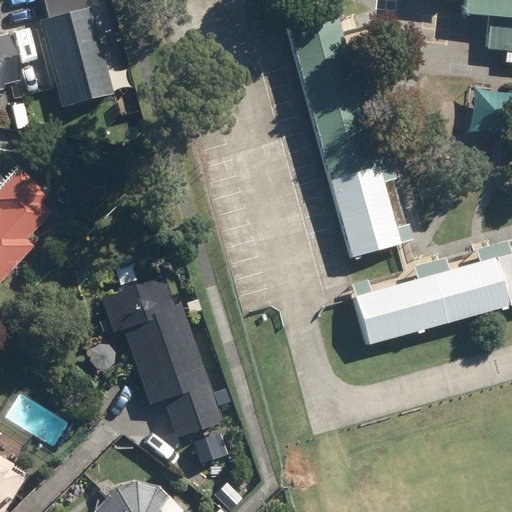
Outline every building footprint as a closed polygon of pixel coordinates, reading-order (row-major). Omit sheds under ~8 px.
[(44,0),(49,18),(39,21),(62,107),(113,93),(90,7),(87,8),(84,0),(44,0)] [(304,0),(323,12),(330,0),(304,0)] [(458,0),(465,0),(464,15),(490,18),(486,52),(507,53),(505,64),(511,65),(511,0),(451,0),(459,1),(458,0)] [(332,14),(285,27),(348,260),(410,243),(406,227),(392,230),(380,185),(393,182),(384,150),(371,153),(358,106),(371,103),(363,72),(349,76),(332,14)] [(0,90),(15,86),(3,40),(0,40),(0,90)] [(511,93),(467,91),(464,133),(511,136),(511,93)] [(0,283),(31,251),(24,245),(49,217),(38,207),(45,200),(17,174),(0,192),(0,283)] [(356,296),(353,297),(365,345),(511,303),(511,251),(510,252),(507,241),(475,250),(478,261),(449,270),(445,257),(412,266),(416,279),(370,291),(367,280),(352,284),(356,296)] [(220,425),(179,309),(173,311),(161,279),(98,301),(111,336),(122,333),(148,408),(161,404),(174,442),(220,425)] [(69,423),(20,391),(4,416),(53,447),(69,423)] [(77,413),(88,421),(94,414),(83,405),(77,413)] [(222,456),(213,436),(189,448),(199,467),(222,456)] [(0,511),(1,511),(19,485),(5,476),(8,470),(0,464),(0,511)] [(227,482),(214,495),(231,511),(243,498),(227,482)] [(154,511),(163,502),(154,493),(135,486),(113,492),(104,500),(107,502),(96,511),(154,511)]
